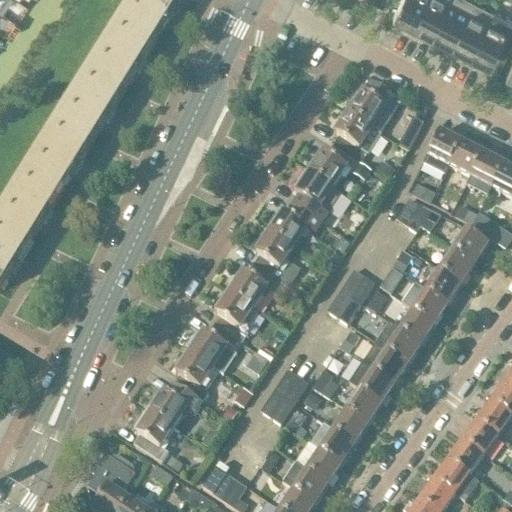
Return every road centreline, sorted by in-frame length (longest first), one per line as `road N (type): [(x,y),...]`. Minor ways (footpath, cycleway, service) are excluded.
road 1 (tertiary): [(62,393),(247,0)]
road 2 (residential): [(108,406),(348,44)]
road 3 (residential): [(366,511),(511,313)]
road 4 (residential): [(511,135),(348,44)]
road 5 (tertiary): [(23,511),(58,431),(62,393)]
road 6 (tertiary): [(62,393),(0,497)]
